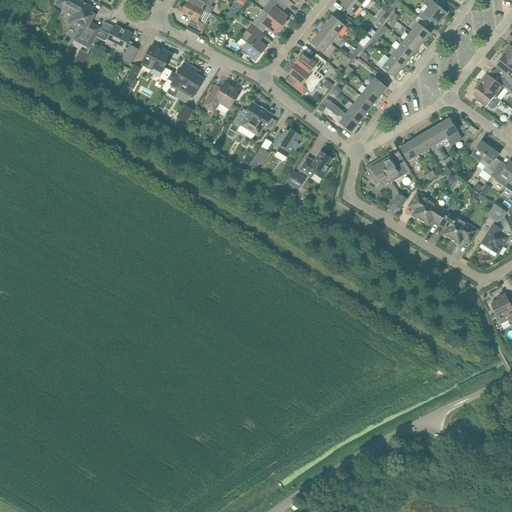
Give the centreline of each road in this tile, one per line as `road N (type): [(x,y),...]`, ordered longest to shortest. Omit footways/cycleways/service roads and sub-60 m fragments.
road 1 (residential): [(511,269),(481,283),(355,202),(349,185),(356,153)]
road 2 (residential): [(356,153),(476,0)]
road 3 (unclassified): [(275,511),(426,417)]
road 4 (residential): [(356,153),(261,78)]
